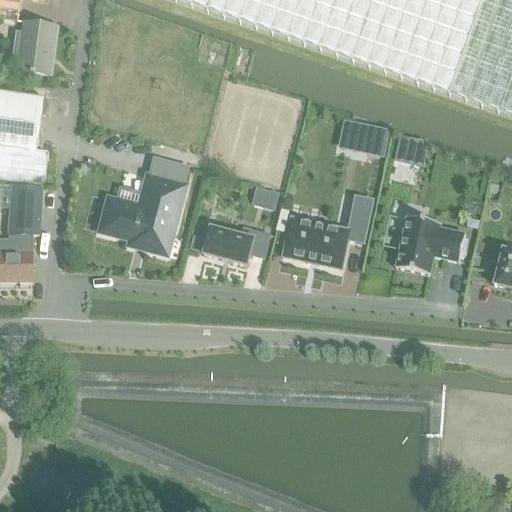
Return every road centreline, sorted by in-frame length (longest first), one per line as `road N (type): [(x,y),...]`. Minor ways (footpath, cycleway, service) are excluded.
road 1 (tertiary): [(511,361),(40,331)]
road 2 (residential): [(40,331),(48,283),(461,316)]
